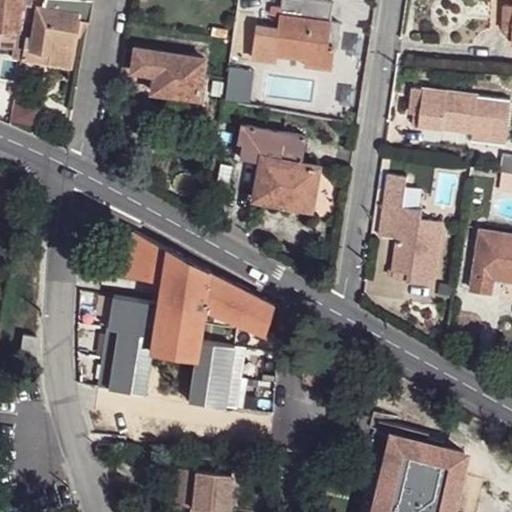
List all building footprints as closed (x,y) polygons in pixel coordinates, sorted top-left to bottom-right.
[(0,0),(0,30),(0,31),(0,32),(0,45),(17,46),(19,32),(22,3),(31,4),(31,0),(0,0)] [(32,37),(30,48),(52,52),(50,63),(70,66),(78,20),(90,22),(94,0),(44,0),(45,1),(43,1),(42,7),(37,6),(32,37)] [(237,0),(237,7),(249,9),(250,0),(237,0)] [(257,25),(253,51),(276,54),(305,59),(304,65),(330,68),(333,45),(327,45),(328,36),(338,37),(339,30),(340,22),(330,21),(332,2),(320,0),(282,0),(279,27),(257,25)] [(504,17),(503,29),(505,29),(511,29),(511,4),(505,4),(504,17)] [(21,58),(50,63),(52,52),(30,48),(32,37),(26,36),(23,50),(21,58)] [(135,46),(131,70),(154,73),(151,91),(161,92),(199,98),(205,57),(135,46)] [(11,58),(21,60),(21,58),(23,50),(14,49),(11,58)] [(253,51),(252,58),(275,61),(276,54),(253,51)] [(224,99),(248,102),(252,69),(228,66),(224,99)] [(414,98),(412,111),(414,111),(423,112),(421,123),(475,130),(480,94),(458,92),(450,90),(449,95),(426,91),(427,88),(416,86),(414,98)] [(161,92),(159,105),(197,110),(199,98),(161,92)] [(18,102),(14,120),(37,124),(40,107),(18,102)] [(259,161),(252,199),(312,209),(320,164),(301,160),(306,134),(241,122),(237,141),(242,142),(239,157),(259,161)] [(511,154),(504,153),(501,170),(502,171),(511,172),(511,154)] [(456,169),(452,192),(467,195),(470,171),(456,169)] [(511,172),(502,171),(499,189),(511,191),(511,172)] [(388,173),(380,235),(389,236),(399,237),(394,268),(410,270),(409,279),(435,283),(443,221),(421,218),(422,209),(403,206),(408,176),(388,173)] [(115,294),(109,327),(119,328),(110,387),(146,393),(153,348),(197,355),(190,400),(226,405),(236,344),(199,338),(204,304),(267,330),(275,303),(135,228),(128,273),(163,279),(160,301),(115,294)] [(511,232),(481,228),(471,289),(492,292),(493,284),(494,278),(511,280),(511,232)] [(394,268),(393,277),(409,279),(410,270),(394,268)] [(511,280),(494,278),(493,284),(511,287),(511,280)] [(119,328),(109,327),(100,386),(110,387),(119,328)] [(24,333),(20,360),(33,362),(38,335),(24,333)] [(245,345),(236,344),(226,405),(236,407),(245,345)] [(303,348),(303,381),(319,381),(319,348),(303,348)] [(372,511),(449,511),(464,451),(442,446),(443,440),(429,437),(430,433),(359,413),(354,434),(389,443),(372,511)] [(180,467),(176,504),(193,506),(191,511),(227,511),(231,473),(180,467)]
